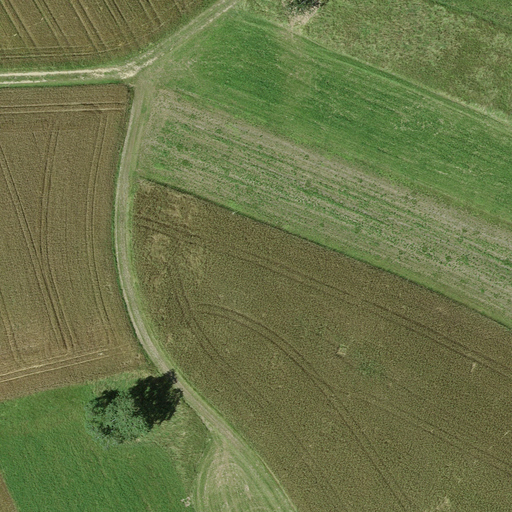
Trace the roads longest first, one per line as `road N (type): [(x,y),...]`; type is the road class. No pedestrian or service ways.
road 1 (track): [(293,511),(235,439),(165,384),(143,343),(120,272),(129,72)]
road 2 (track): [(240,0),(129,72),(0,84)]
